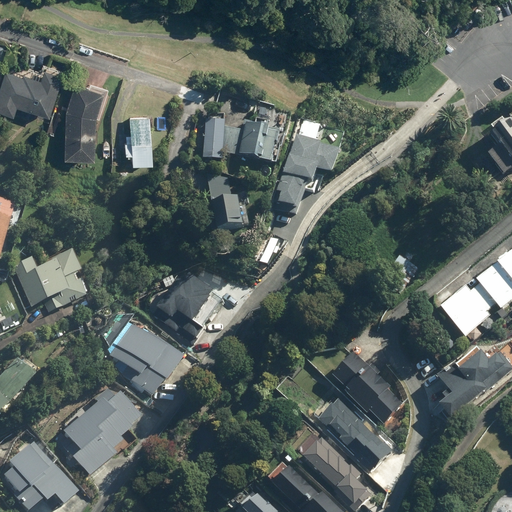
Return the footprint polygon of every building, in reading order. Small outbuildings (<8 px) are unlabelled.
[(0,87),(0,110),(14,115),(17,104),(49,115),(62,74),(44,68),(41,78),(24,72),(23,75),(6,70),(0,87)] [(96,116),(104,91),(75,82),(66,110),(64,158),(95,159),(96,116)] [(167,115),(157,114),(156,131),(166,132),(167,115)] [(132,154),(132,164),(153,163),(151,116),(130,117),(131,143),(125,143),(125,155),(132,154)] [(491,155),(506,175),(511,170),(511,119),(492,133),(502,147),(491,155)] [(229,123),(208,122),(205,161),(226,162),(226,154),(276,165),(283,132),(273,130),(274,128),(270,127),(271,123),(259,121),(258,125),(246,123),(244,132),(228,128),(229,123)] [(297,133),(275,202),(298,209),(308,180),(311,181),(317,165),(333,170),(341,147),(297,133)] [(497,169),(476,139),(469,144),(490,174),(497,169)] [(217,235),(248,229),(242,198),(234,199),(230,180),(208,175),(214,203),(210,204),(217,235)] [(0,261),(15,209),(0,204),(0,261)] [(31,310),(44,305),(49,315),(86,299),(80,285),(77,286),(74,278),(81,275),(72,255),(52,264),(53,267),(37,274),(32,261),(19,267),(19,269),(14,271),(31,310)] [(511,255),(480,281),(482,285),(473,292),(468,286),(442,307),(467,337),(492,316),(489,313),(499,305),(503,310),(511,303),(511,255)] [(419,270),(401,257),(385,278),(403,291),(419,270)] [(217,294),(193,277),(187,285),(181,280),(155,316),(179,334),(183,329),(199,341),(227,303),(217,295),(217,294)] [(106,318),(98,313),(86,317),(87,327),(96,333),(106,328),(106,318)] [(132,325),(108,357),(125,370),(120,377),(151,399),(164,382),(165,383),(183,359),(148,333),(146,336),(132,325)] [(456,396),(443,407),(453,418),(511,370),(511,364),(502,352),(491,361),(484,353),(463,370),(457,363),(440,377),(456,396)] [(356,355),(335,377),(352,393),(350,396),(370,415),(372,413),(386,426),(405,406),(392,393),(394,391),(356,355)] [(0,412),(8,406),(9,406),(35,375),(16,359),(0,378),(0,412)] [(102,400),(61,434),(67,441),(61,445),(89,479),(117,456),(113,452),(123,444),(119,440),(131,430),(130,428),(139,420),(119,396),(107,407),(102,400)] [(340,399),(322,419),(344,438),(341,441),(358,455),(356,458),(370,471),(374,466),(377,469),(393,450),(362,422),(364,420),(340,399)] [(311,427),(299,416),(271,444),(283,455),(311,427)] [(325,439),(306,458),(324,476),(322,477),(335,490),(336,488),(339,491),(337,494),(354,511),(358,511),(362,509),(358,505),(371,493),(360,482),(365,477),(325,439)] [(11,443),(2,440),(0,445),(0,457),(4,459),(11,443)] [(53,498),(62,509),(78,495),(32,442),(7,463),(13,470),(3,478),(17,493),(13,497),(26,511),(29,511),(43,501),(46,504),(53,498)] [(293,470),(276,487),(287,497),(282,502),(291,511),(343,511),(326,495),(322,499),(293,470)] [(278,511),(263,497),(247,511),(278,511)]
